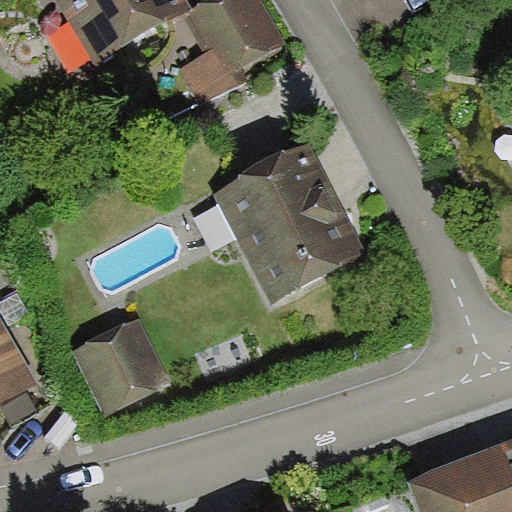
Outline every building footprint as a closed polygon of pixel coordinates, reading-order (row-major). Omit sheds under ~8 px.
[(174,17),(164,0),(58,0),(95,63),(174,17)] [(271,51),(242,0),(220,0),(186,19),(220,80),(271,51)] [(306,151),(212,190),(258,300),(352,261),(306,151)] [(130,324),(68,352),(101,423),(163,395),(130,324)] [(0,339),(0,406),(28,391),(0,339)] [(511,511),(511,447),(401,487),(410,511),(511,511)]
